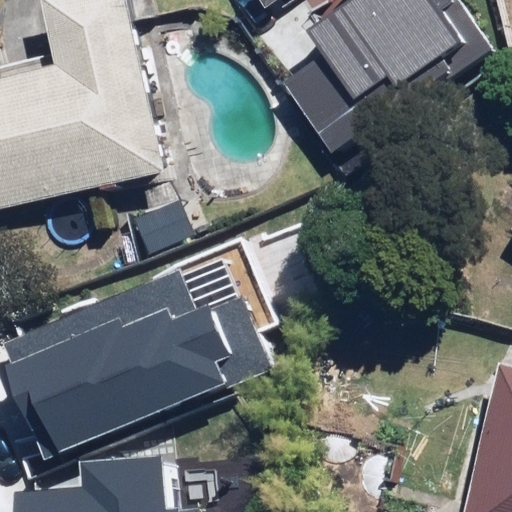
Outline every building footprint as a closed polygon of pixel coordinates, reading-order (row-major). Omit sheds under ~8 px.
[(0,82),(0,219),(169,186),(132,0),(83,0),(47,7),(60,71),(0,82)] [(302,0),(255,0),(270,22),(302,0)] [(14,330),(64,453),(295,361),(265,287),(217,307),(197,256),(14,330)] [(511,511),(511,366),(499,363),(461,511),(511,511)] [(30,484),(31,511),(211,511),(211,500),(188,502),(184,451),(101,457),(103,480),(30,484)]
